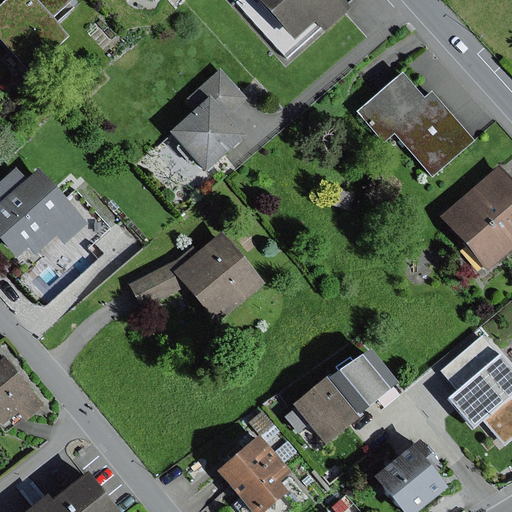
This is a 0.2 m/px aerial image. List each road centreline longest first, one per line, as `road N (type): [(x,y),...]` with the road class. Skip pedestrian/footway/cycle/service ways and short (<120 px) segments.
road 1 (residential): [(167,511),(0,311)]
road 2 (tertiary): [(511,101),(422,0)]
